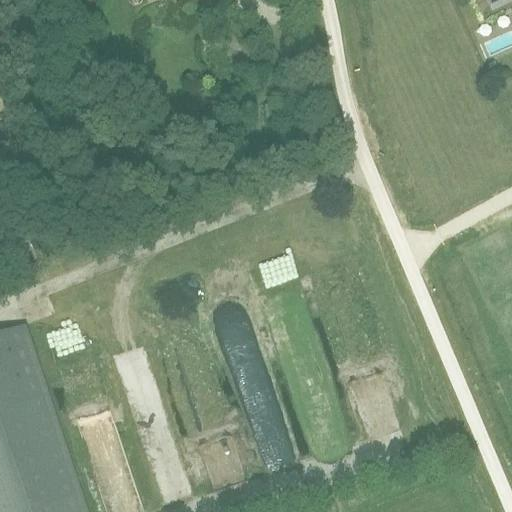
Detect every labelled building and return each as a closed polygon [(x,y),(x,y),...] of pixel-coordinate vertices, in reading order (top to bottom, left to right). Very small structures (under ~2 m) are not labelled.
[(54,208),(58,222),(64,247),(80,242),(72,218),(69,204),(60,206),(54,208)] [(351,365),(372,439),(401,431),(362,291),(330,300),(348,366),(351,365)] [(251,312),(222,321),(265,468),(298,458),(281,400),(265,405),(247,342),(259,338),(251,312)] [(0,511),(87,511),(25,329),(0,336),(0,511)] [(78,410),(107,396),(102,385),(73,399),(78,410)]
